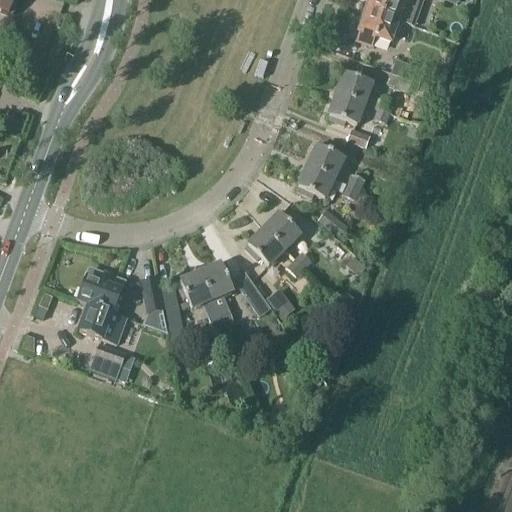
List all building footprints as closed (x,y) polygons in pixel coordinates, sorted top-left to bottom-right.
[(0,0),(0,26),(4,28),(7,20),(8,20),(10,15),(13,16),(17,5),(14,4),(15,0),(0,0)] [(372,0),(367,13),(402,26),(413,30),(423,0),(372,0)] [(367,13),(356,43),(372,49),(374,44),(375,40),(389,45),(393,35),(396,36),(398,37),(402,26),(367,13)] [(396,64),(392,77),(412,85),(417,72),(396,64)] [(344,76),(336,98),(364,108),(376,112),(379,102),(370,98),(374,87),(361,83),(363,79),(346,73),(344,76)] [(412,85),(392,77),(387,90),(408,97),(412,85)] [(329,119),(328,123),(345,129),(346,125),(356,129),(364,108),(336,98),(329,119)] [(370,140),(351,133),(347,144),(366,151),(370,140)] [(319,146),(317,150),(307,170),(336,184),(346,163),(334,157),(335,154),(319,146)] [(296,194),(312,202),(314,198),(327,204),(336,184),(307,170),(298,190),(298,191),(296,194)] [(345,188),(359,195),(364,184),(350,178),(345,188)] [(340,198),(353,204),(352,206),(359,209),(363,200),(357,198),(359,195),(345,188),(340,198)] [(325,213),(317,224),(339,241),(347,230),(325,213)] [(282,215),(280,217),(263,233),(286,255),(302,239),(293,230),(295,227),(282,215)] [(245,252),(258,265),(260,262),(270,271),(286,255),(263,233),(247,249),(248,249),(245,252)] [(312,266),(302,256),(294,263),(304,273),(312,266)] [(304,273),(294,263),(286,271),(297,281),(304,273)] [(221,267),(201,276),(213,305),(212,306),(216,316),(218,315),(228,311),(223,301),(234,296),(229,284),(232,282),(225,266),(222,267),(221,267)] [(89,272),(78,303),(89,308),(113,317),(125,286),(89,272)] [(201,276),(176,287),(183,303),(194,328),(208,321),(214,333),(210,334),(216,346),(227,340),(222,329),(223,328),(218,315),(216,316),(212,306),(213,305),(201,276)] [(157,281),(141,284),(147,317),(143,329),(168,339),(163,314),(157,281)] [(243,296),(241,298),(252,313),(264,303),(254,289),(243,296)] [(174,290),(161,292),(171,349),(183,346),(178,314),(174,290)] [(280,292),(266,302),(280,321),(294,311),(280,292)] [(89,308),(79,334),(116,348),(126,321),(113,317),(89,308)] [(234,324),(228,311),(218,315),(223,328),(234,324)] [(99,348),(88,376),(115,387),(121,372),(126,358),(99,348)]
